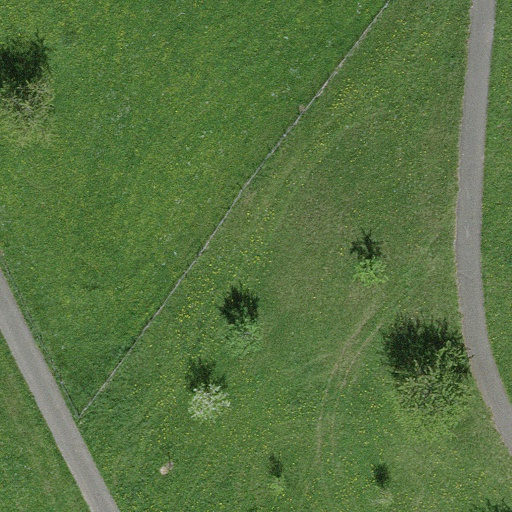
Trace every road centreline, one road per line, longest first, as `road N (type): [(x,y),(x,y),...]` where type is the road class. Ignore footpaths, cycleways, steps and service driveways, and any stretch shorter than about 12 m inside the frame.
road 1 (track): [(480,0),(465,259),(478,361),(511,431)]
road 2 (track): [(0,305),(101,511)]
